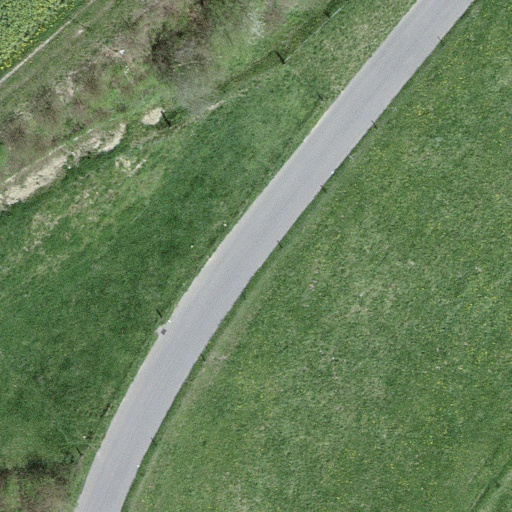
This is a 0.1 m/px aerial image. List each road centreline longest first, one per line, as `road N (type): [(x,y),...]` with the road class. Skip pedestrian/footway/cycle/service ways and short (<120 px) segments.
road 1 (unclassified): [(450,0),(194,320),(125,445),(99,511)]
road 2 (track): [(0,213),(287,44),(336,0)]
road 3 (track): [(105,0),(0,97)]
